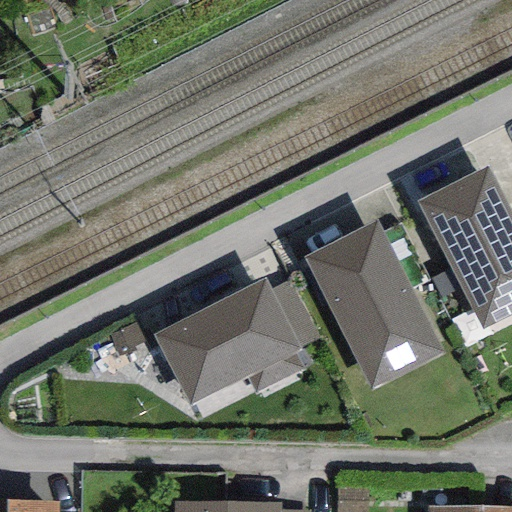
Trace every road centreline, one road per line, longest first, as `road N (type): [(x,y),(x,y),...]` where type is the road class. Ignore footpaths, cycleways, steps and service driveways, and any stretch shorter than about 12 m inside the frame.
road 1 (residential): [(511,106),(0,363)]
road 2 (unknown): [(511,440),(0,406)]
